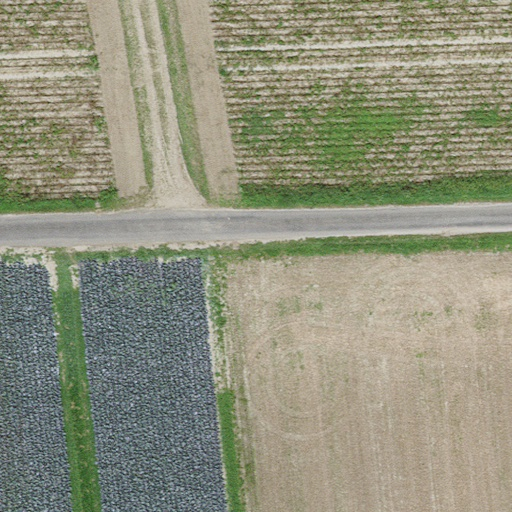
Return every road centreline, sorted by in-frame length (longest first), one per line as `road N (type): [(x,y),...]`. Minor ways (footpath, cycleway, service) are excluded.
road 1 (unclassified): [(511,220),(0,235)]
road 2 (track): [(143,0),(185,230)]
